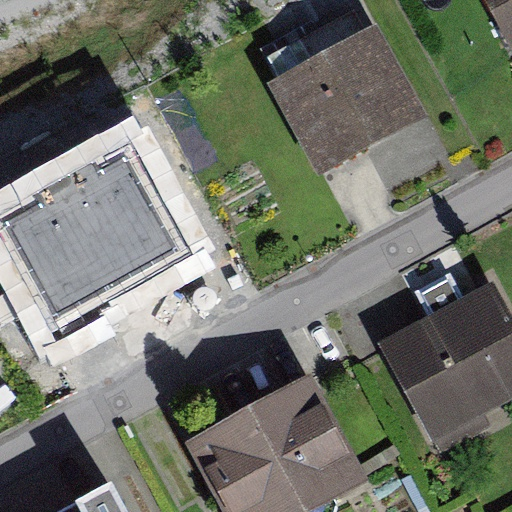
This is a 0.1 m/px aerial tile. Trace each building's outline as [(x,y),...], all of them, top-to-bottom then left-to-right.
[(386,35),(291,87),(335,167),(430,115),(386,35)] [(53,182),(10,206),(33,246),(60,231),(93,289),(188,235),(147,163),(67,207),(53,182)] [(511,348),(488,303),(390,355),(435,438),(511,396),(511,348)] [(306,402),(202,457),(230,511),(311,511),(353,490),(306,402)] [(120,511),(111,496),(81,511),(120,511)]
